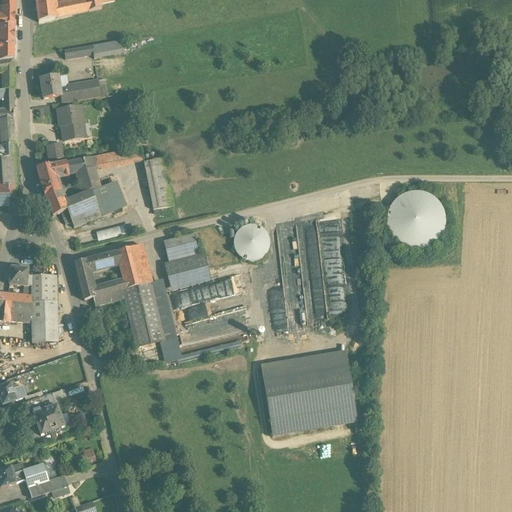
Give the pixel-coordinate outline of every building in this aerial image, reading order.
[(35,0),(38,24),(55,20),(55,19),(54,8),(53,0),(35,0)] [(82,0),(83,2),(54,8),(55,19),(88,13),(85,0),(82,0)] [(113,0),(85,0),(88,13),(101,10),(100,6),(114,3),(113,0)] [(14,1),(2,1),(2,15),(0,15),(0,27),(14,28),(14,1)] [(0,62),(0,63),(13,61),(14,28),(0,27),(0,62)] [(122,42),(91,48),(93,56),(93,60),(124,55),(122,42)] [(91,48),(64,53),(65,61),(93,56),(91,48)] [(12,63),(0,64),(0,74),(5,74),(5,78),(4,86),(13,86),(13,72),(12,63)] [(66,77),(58,78),(60,90),(68,89),(67,86),(66,77)] [(58,78),(40,81),(43,101),(60,98),(61,98),(60,90),(58,78)] [(97,82),(67,86),(68,89),(60,90),(61,98),(60,98),(61,105),(100,99),(97,82)] [(0,100),(4,99),(4,101),(5,101),(13,100),(13,92),(0,92),(0,100)] [(5,113),(0,113),(0,123),(13,122),(13,100),(5,101),(5,113)] [(80,109),(57,112),(59,124),(61,124),(63,142),(82,140),(80,125),(83,125),(80,109)] [(13,122),(0,123),(0,148),(15,147),(13,122)] [(61,146),(47,148),(49,162),(63,160),(61,146)] [(2,187),(1,182),(0,181),(0,160),(0,161),(16,159),(15,147),(0,148),(0,207),(9,208),(9,200),(14,201),(15,188),(2,187)] [(140,149),(92,159),(94,170),(143,161),(140,149)] [(2,187),(15,188),(17,176),(16,159),(0,161),(1,182),(2,187)] [(92,159),(71,163),(73,174),(76,173),(94,170),(92,159)] [(164,159),(143,164),(153,211),(173,207),(164,159)] [(66,164),(36,170),(42,191),(44,198),(52,218),(60,215),(67,212),(63,202),(57,187),(55,178),(68,175),(66,164)] [(94,170),(76,173),(83,195),(90,192),(100,189),(94,170)] [(116,183),(100,189),(90,192),(101,218),(126,208),(116,183)] [(83,195),(63,202),(67,212),(71,224),(73,229),(101,218),(90,192),(83,195)] [(448,230),(449,222),(441,201),(427,195),(417,194),(397,202),(392,213),(391,223),(400,246),(414,252),(422,252),(441,245),(448,230)] [(71,224),(67,212),(60,215),(65,226),(71,224)] [(268,251),(269,244),(268,238),(264,232),(258,228),(251,227),(244,228),(238,232),(234,238),(233,245),(235,252),(239,258),(244,261),(251,263),(258,261),(264,257),(268,251)] [(99,241),(122,237),(120,228),(97,232),(99,241)] [(293,231),(277,233),(286,307),(293,306),(292,304),(301,303),(297,270),(284,272),(283,264),(284,264),(283,256),(296,255),(293,231)] [(193,237),(163,244),(169,265),(198,258),(193,237)] [(142,247),(132,249),(142,287),(151,285),(145,263),(146,263),(146,262),(142,247)] [(132,249),(116,254),(119,265),(123,283),(124,283),(126,291),(142,287),(132,249)] [(116,254),(106,256),(109,267),(119,265),(116,254)] [(106,256),(85,262),(88,273),(109,267),(106,256)] [(198,258),(169,265),(169,266),(165,267),(171,293),(210,283),(204,256),(198,258)] [(88,273),(85,262),(74,264),(82,293),(92,290),(88,273)] [(27,272),(11,270),(10,275),(7,275),(6,281),(9,281),(9,286),(25,288),(27,278),(27,272)] [(51,277),(30,278),(30,289),(30,298),(31,305),(51,305),(51,304),(51,277)] [(123,283),(93,291),(95,299),(122,292),(126,291),(124,283),(123,283)] [(158,283),(151,285),(160,324),(165,343),(172,341),(158,283)] [(126,291),(122,292),(124,301),(131,331),(160,324),(151,285),(142,287),(126,291)] [(92,290),(82,293),(84,302),(93,300),(95,299),(93,291),(92,290)] [(95,299),(93,300),(95,308),(124,301),(122,292),(95,299)] [(30,298),(0,295),(0,312),(31,315),(31,305),(30,298)] [(51,305),(31,305),(31,315),(31,325),(32,345),(58,344),(57,304),(51,304),(51,305)] [(31,315),(0,312),(0,324),(9,325),(9,323),(31,325),(31,315)] [(160,324),(131,331),(135,350),(165,343),(160,324)] [(264,373),(274,437),(355,424),(345,361),(264,373)] [(10,386),(12,392),(22,388),(20,383),(10,386)] [(10,386),(0,389),(0,402),(2,408),(16,403),(15,402),(12,392),(10,386)] [(22,388),(12,392),(15,402),(25,399),(22,388)] [(51,396),(22,407),(26,419),(33,417),(33,416),(56,408),(51,396)] [(56,408),(33,416),(33,417),(40,437),(64,429),(56,408)] [(101,469),(97,456),(88,460),(90,464),(85,466),(88,474),(101,469)] [(22,466),(11,469),(13,476),(24,473),(22,466)] [(48,466),(43,468),(48,484),(56,482),(53,474),(51,474),(48,466)] [(24,473),(13,476),(16,485),(25,483),(28,491),(48,485),(48,484),(43,468),(42,467),(24,473)] [(11,469),(0,472),(0,490),(16,485),(13,476),(11,469)] [(64,479),(58,481),(62,491),(68,489),(64,479)] [(56,482),(48,484),(48,485),(28,491),(31,501),(52,494),(62,491),(58,481),(56,482)] [(62,491),(52,494),(54,500),(70,495),(68,489),(62,491)]
